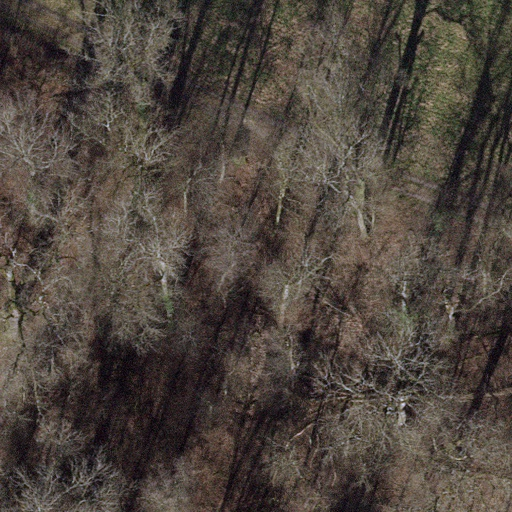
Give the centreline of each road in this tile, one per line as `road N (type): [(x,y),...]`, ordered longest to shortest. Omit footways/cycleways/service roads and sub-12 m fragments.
road 1 (track): [(11,0),(511,192)]
road 2 (track): [(239,87),(0,388)]
